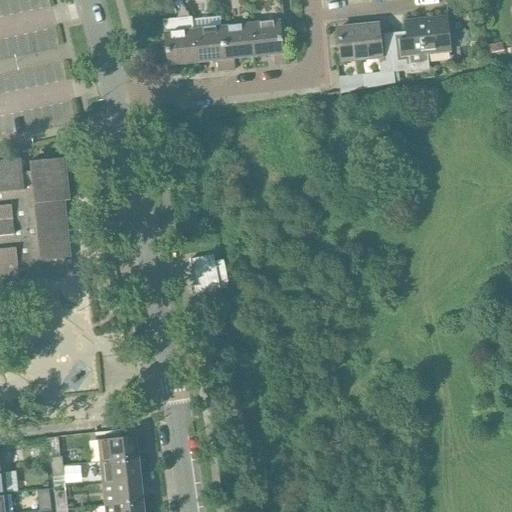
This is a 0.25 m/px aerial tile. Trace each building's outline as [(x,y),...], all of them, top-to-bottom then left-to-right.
[(164,33),(169,78),(179,77),(177,65),(197,63),(193,30),(192,30),(191,18),(162,21),(163,34),(164,33)] [(220,18),(192,21),(192,30),(193,30),(197,63),(217,61),(218,73),(226,72),(221,27),(220,18)] [(394,83),(394,86),(399,85),(398,73),(428,69),(426,55),(450,52),(446,18),(404,23),(405,33),(389,35),(394,83)] [(275,54),(276,66),(284,65),(280,21),(250,24),(253,57),(275,54)] [(221,27),(226,72),(235,71),(234,59),(253,57),(250,24),(221,27)] [(381,84),(394,83),(389,35),(378,36),(377,25),(338,29),(342,61),(379,57),(381,84)] [(341,95),(364,90),(363,75),(339,77),(341,95)] [(21,160),(0,162),(0,280),(19,278),(19,273),(27,272),(28,281),(67,277),(65,259),(71,258),(67,219),(65,201),(70,200),(65,159),(30,163),(31,172),(23,173),(21,160)] [(212,252),(188,257),(196,294),(220,290),(212,252)] [(120,439),(119,431),(104,432),(105,440),(120,439)] [(101,463),(139,460),(137,437),(120,439),(105,440),(99,441),(101,463)] [(51,459),(52,468),(62,467),(61,457),(59,458),(57,439),(46,440),(47,448),(48,456),(48,459),(51,459)] [(103,485),(142,482),(139,460),(101,463),(103,485)] [(62,467),(52,468),(53,478),(63,478),(62,467)] [(106,506),(144,502),(142,482),(103,485),(106,506)] [(0,511),(8,511),(6,495),(0,495),(0,511)] [(56,511),(67,510),(66,501),(55,502),(56,511)] [(106,511),(144,511),(144,502),(106,506),(106,511)]
